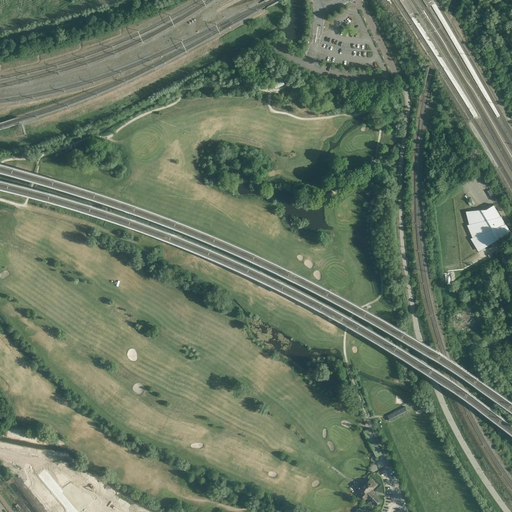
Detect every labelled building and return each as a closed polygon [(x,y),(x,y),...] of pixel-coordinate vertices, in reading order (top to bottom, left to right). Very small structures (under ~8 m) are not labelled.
[(286,77),(267,85),(270,92),(289,84),(286,77)] [(472,238),(480,251),(489,246),(511,231),(511,228),(496,204),(490,208),(482,209),(475,210),(473,210),(468,211),(471,224),(469,224),(474,237),(472,238)] [(390,421),(407,411),(405,406),(387,415),(390,421)] [(376,457),(382,454),(370,428),(364,431),(376,457)] [(63,457),(48,465),(60,487),(75,479),(63,457)] [(34,473),(24,481),(49,511),(58,511),(61,510),(63,509),(34,473)] [(90,474),(79,488),(99,502),(109,489),(90,474)] [(369,499),(371,500),(361,509),(360,508),(355,511),(363,511),(372,502),(376,506),(381,501),(378,497),(379,497),(376,494),(375,495),(370,489),(375,485),(370,479),(362,486),(360,483),(356,486),(359,489),(358,491),(360,493),(359,494),(362,496),(365,500),(367,498),(368,500),(369,499)] [(120,496),(108,511),(130,511),(134,507),(120,496)] [(87,511),(79,502),(69,511),(87,511)]
